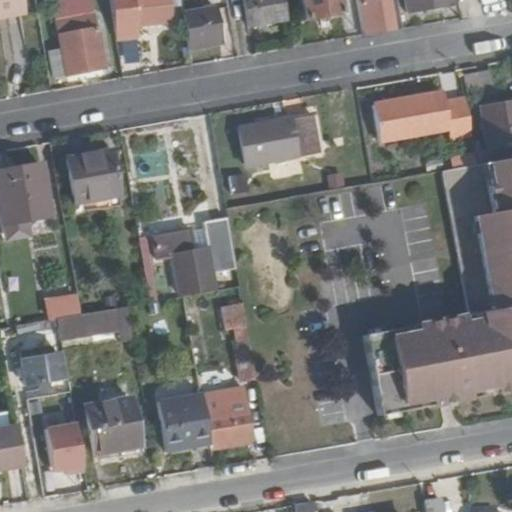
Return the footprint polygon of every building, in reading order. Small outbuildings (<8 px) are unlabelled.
[(0,0),(0,17),(21,14),(18,0),(0,0)] [(172,18),(170,0),(108,0),(115,32),(138,32),(138,20),(172,18)] [(288,18),(284,0),(241,0),(247,26),(288,18)] [(341,15),(338,0),(300,0),(304,22),(341,15)] [(394,28),(388,0),(357,0),(364,33),(394,28)] [(452,5),(451,0),(403,0),(406,13),(452,5)] [(222,43),(214,5),(182,11),(189,49),(222,43)] [(103,69),(96,31),(91,32),(89,19),(45,28),(55,79),(103,69)] [(491,71),(464,75),(467,97),(494,94),(491,71)] [(450,140),(473,136),(465,88),(371,104),(378,144),(448,132),(450,140)] [(511,98),(479,104),(489,162),(511,157),(511,98)] [(321,152),(315,116),(240,128),(245,165),(321,152)] [(119,196),(113,156),(91,160),(90,156),(66,160),(74,204),(119,196)] [(511,157),(489,162),(437,171),(460,312),(361,329),(374,412),(511,387),(511,157)] [(0,228),(50,220),(41,167),(0,174),(0,228)] [(232,267),(223,214),(202,218),(206,246),(192,248),(188,224),(151,231),(154,254),(171,252),(177,291),(214,284),(211,270),(232,267)] [(245,304),(224,305),(226,352),(248,351),(245,304)] [(120,324),(117,307),(56,318),(59,334),(120,324)] [(256,378),(251,351),(235,353),(239,381),(256,378)] [(64,378),(59,354),(21,360),(24,383),(64,378)] [(252,439),(244,395),(227,398),(228,409),(203,412),(208,443),(209,446),(252,439)] [(139,445),(130,398),(85,406),(93,453),(139,445)] [(203,412),(200,399),(155,406),(163,451),(208,443),(203,412)] [(0,469),(23,466),(15,423),(0,425),(0,469)] [(50,474),(84,472),(82,424),(48,426),(50,474)] [(441,511),(439,499),(420,502),(421,511),(441,511)]
